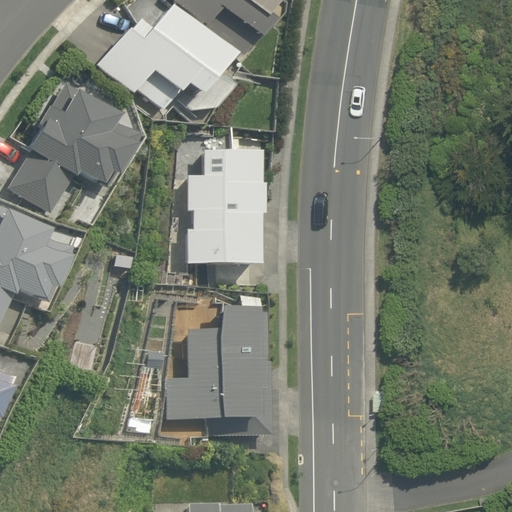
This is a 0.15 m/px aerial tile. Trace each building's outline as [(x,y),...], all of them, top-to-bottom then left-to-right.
[(166,0),(235,60),(265,27),(258,21),(275,0),(166,0)] [(223,61),(164,11),(145,32),(134,23),(124,34),(122,32),(92,68),(127,97),(131,92),(156,114),(169,100),(185,114),(208,113),(229,90),(211,76),(223,61)] [(114,117),(61,86),(47,112),(44,110),(33,129),(35,130),(22,153),(25,155),(4,191),(45,217),(67,180),(69,181),(72,176),(95,190),(95,189),(100,192),(107,181),(132,139),(109,126),(114,117)] [(180,267),(252,269),(253,218),(257,218),(257,189),(254,189),(254,155),(198,153),(198,179),(182,179),(182,215),(187,215),(186,233),(181,233),(180,267)] [(45,231),(0,210),(0,313),(6,299),(8,300),(11,294),(41,308),(65,251),(41,241),(45,231)] [(203,439),(266,439),(267,364),(264,364),(263,315),(251,315),(251,313),(211,312),(211,332),(182,332),(183,381),(162,381),(161,422),(203,424),(203,439)] [(0,401),(9,381),(0,376),(0,401)]
